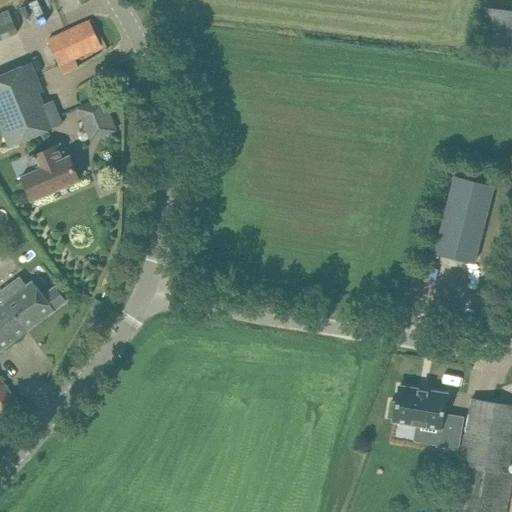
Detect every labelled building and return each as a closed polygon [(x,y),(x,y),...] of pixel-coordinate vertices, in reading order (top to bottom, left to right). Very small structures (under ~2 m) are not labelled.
[(511,6),(490,4),(486,42),(511,44),(511,6)] [(13,8),(0,12),(0,40),(22,32),(13,8)] [(47,40),(58,65),(101,45),(89,21),(47,40)] [(0,76),(0,124),(9,144),(55,125),(46,103),(42,104),(38,94),(42,92),(30,64),(0,76)] [(103,96),(76,107),(85,129),(97,125),(102,137),(117,131),(103,96)] [(23,175),(21,176),(31,200),(79,180),(69,156),(65,157),(59,144),(27,158),(33,171),(23,175)] [(493,185),(454,175),(434,253),(474,263),(493,185)] [(55,286),(43,295),(33,280),(27,285),(20,276),(0,291),(0,305),(11,320),(1,328),(11,342),(66,301),(55,286)] [(0,305),(0,349),(11,342),(1,328),(11,320),(0,305)] [(0,420),(20,406),(0,379),(0,420)] [(396,402),(390,401),(388,417),(394,418),(393,420),(439,428),(436,446),(458,449),(463,417),(443,413),(446,394),(428,391),(428,390),(417,388),(417,389),(399,386),(396,402)] [(460,493),(456,511),(505,511),(508,501),(511,479),(511,473),(507,473),(511,444),(511,404),(471,398),(460,465),(465,466),(460,493)]
